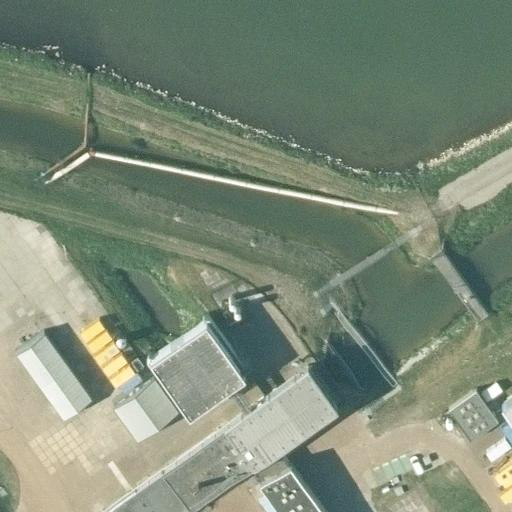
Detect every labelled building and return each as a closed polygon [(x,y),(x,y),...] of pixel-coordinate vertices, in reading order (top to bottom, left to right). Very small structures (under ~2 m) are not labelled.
[(89,303),(57,266),(46,275),(79,312),(89,303)] [(70,317),(42,282),(31,290),(59,326),(70,317)] [(205,316),(149,356),(188,410),(244,371),(205,316)] [(78,352),(86,346),(74,329),(65,335),(78,352)] [(90,395),(44,330),(17,349),(63,414),(90,395)] [(184,511),(249,466),(277,446),(336,404),(306,362),(96,511),(184,511)] [(137,440),(177,409),(153,376),(113,406),(137,440)] [(448,408),(469,438),(497,418),(475,389),(448,408)] [(511,396),(501,404),(511,418),(511,396)] [(110,424),(90,433),(100,454),(83,462),(94,486),(131,468),(110,424)] [(277,446),(249,466),(261,482),(259,484),(279,511),(324,511),(290,462),(288,463),(277,446)]
